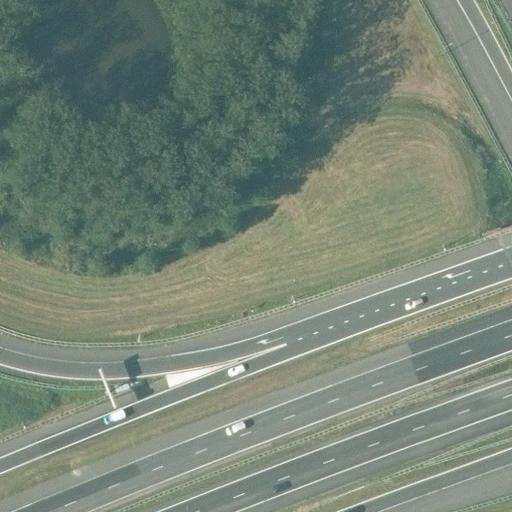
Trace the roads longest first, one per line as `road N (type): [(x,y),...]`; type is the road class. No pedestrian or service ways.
road 1 (motorway): [(511,336),(51,511)]
road 2 (motorway): [(199,511),(511,394)]
road 3 (motorway): [(285,352),(0,468)]
road 4 (motorway): [(285,352),(86,371),(0,359)]
road 5 (motorway): [(511,273),(285,352)]
road 6 (motorway): [(360,511),(511,456)]
